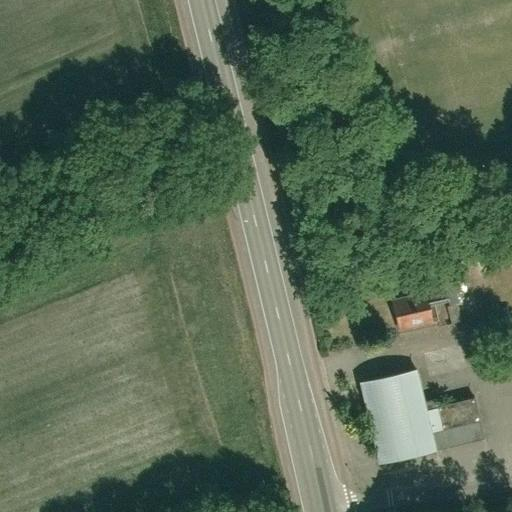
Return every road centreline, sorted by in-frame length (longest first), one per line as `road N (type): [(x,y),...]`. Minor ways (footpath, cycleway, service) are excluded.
road 1 (secondary): [(318,511),(199,0)]
road 2 (unclassified): [(346,511),(393,497),(511,483)]
